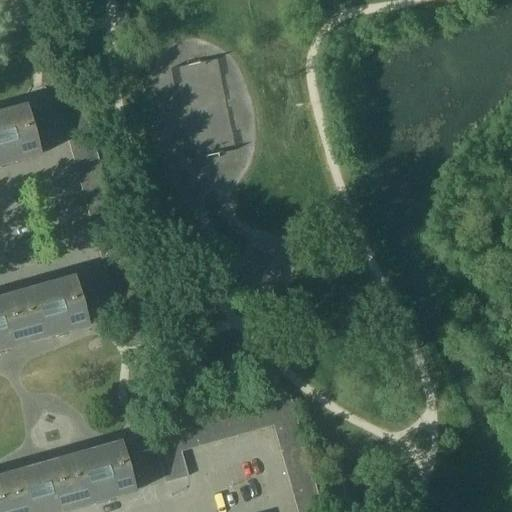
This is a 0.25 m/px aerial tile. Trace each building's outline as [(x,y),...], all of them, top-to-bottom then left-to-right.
[(58,109),(81,102),(78,91),(55,98),(58,109)] [(58,109),(61,121),(85,114),(81,102),(58,109)] [(25,106),(0,112),(0,166),(39,155),(25,106)] [(61,121),(65,132),(88,126),(85,114),(61,121)] [(65,132),(68,144),(91,137),(88,126),(65,132)] [(68,144),(71,156),(95,149),(91,137),(68,144)] [(71,156),(75,167),(98,160),(95,149),(71,156)] [(75,167),(78,179),(101,172),(98,160),(75,167)] [(78,179),(81,190),(105,184),(101,172),(78,179)] [(81,190),(85,202),(108,195),(105,184),(81,190)] [(85,202),(88,214),(111,207),(108,195),(85,202)] [(88,214),(91,225),(115,218),(111,207),(88,214)] [(91,225),(94,237),(118,230),(115,218),(91,225)] [(121,242),(118,230),(94,237),(98,248),(121,242)] [(98,248),(101,260),(125,253),(121,242),(98,248)] [(104,272),(128,265),(125,253),(101,260),(104,272)] [(104,272),(108,283),(131,276),(128,265),(104,272)] [(111,295),(135,288),(131,276),(108,283),(111,295)] [(13,294),(27,343),(87,326),(73,277),(13,294)] [(111,295),(114,306),(138,300),(135,288),(111,295)] [(0,297),(0,350),(27,343),(13,294),(0,297)] [(118,318),(141,311),(138,300),(114,306),(118,318)] [(290,397),(286,398),(255,406),(261,430),(273,426),(290,397)] [(290,397),(273,426),(276,438),(299,431),(290,397)] [(261,430),(255,406),(243,409),(250,433),(261,430)] [(250,433),(243,409),(232,413),(238,436),(250,433)] [(238,436),(232,413),(220,416),(227,439),(238,436)] [(227,439),(220,416),(209,419),(215,442),(227,439)] [(215,442),(209,419),(198,422),(204,446),(215,442)] [(204,446),(198,422),(186,425),(193,449),(204,446)] [(193,449),(186,425),(175,428),(178,440),(181,452),(193,449)] [(178,440),(175,428),(151,435),(155,447),(178,440)] [(276,438),(279,449),(303,443),(299,431),(276,438)] [(178,440),(155,447),(158,459),(181,452),(178,440)] [(120,442),(60,459),(74,509),(134,492),(120,442)] [(303,443),(279,449),(283,461),(306,454),(303,443)] [(181,452),(158,459),(162,471),(185,465),(181,452)] [(286,472),(309,466),(306,454),(283,461),(286,472)] [(60,459),(0,476),(10,511),(61,511),(74,509),(60,459)] [(185,465),(162,471),(165,483),(188,477),(185,465)] [(286,472),(290,484),(312,478),(309,466),(286,472)] [(10,511),(0,476),(0,511),(10,511)] [(290,484),(293,495),(316,489),(312,478),(290,484)] [(316,489),(293,495),(296,507),(319,501),(316,489)] [(321,511),(319,501),(296,507),(297,511),(321,511)]
